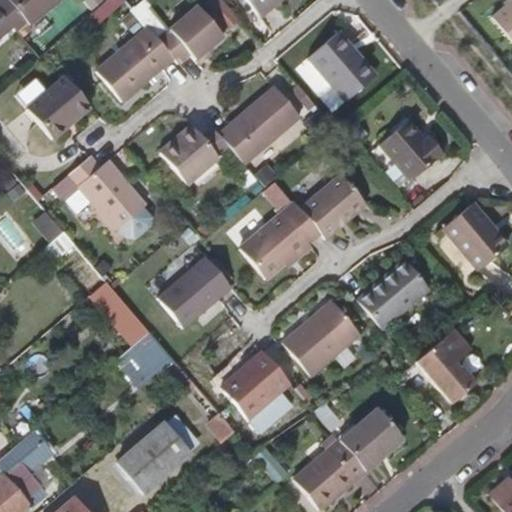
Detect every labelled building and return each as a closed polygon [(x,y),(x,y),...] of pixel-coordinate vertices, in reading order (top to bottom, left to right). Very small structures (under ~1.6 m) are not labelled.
[(32,22),(58,0),(0,0),(0,12),(15,31),(29,19),(32,22)] [(275,4),(279,0),(245,0),(257,13),(272,0),(275,4)] [(260,17),(275,4),(272,0),(257,13),(260,17)] [(511,42),(511,0),(504,0),(488,14),(511,42)] [(224,37),(199,6),(159,40),(174,58),(180,65),(186,60),(192,54),(197,60),(224,37)] [(150,8),(139,17),(148,28),(154,34),(164,25),(150,8)] [(0,36),(1,35),(4,39),(15,31),(0,12),(0,36)] [(123,101),(174,58),(159,40),(154,34),(148,28),(98,71),(123,101)] [(372,80),(350,54),(354,50),(340,35),(310,61),(346,103),(372,80)] [(376,77),(354,50),(350,54),(372,80),(376,77)] [(53,139),(92,107),(67,77),(28,109),(53,139)] [(242,165),(298,117),(274,89),(218,138),(229,149),(242,165)] [(412,181),(444,154),(430,136),(425,140),(410,121),(382,145),(412,181)] [(186,186),(229,149),(218,138),(210,128),(200,136),(199,138),(190,127),(159,155),(186,186)] [(156,222),(144,207),(146,205),(109,161),(100,168),(90,156),(68,174),(78,186),(77,187),(115,232),(117,230),(129,245),(156,222)] [(0,173),(0,185),(5,192),(15,183),(4,170),(0,173)] [(337,230),(365,207),(339,176),(298,211),(318,235),(324,241),(331,236),(337,230)] [(281,216),(293,205),(275,183),(262,194),(281,216)] [(18,185),(8,195),(15,202),(25,193),(18,185)] [(46,211),(47,212),(59,202),(50,191),(38,202),(46,211)] [(506,245),(471,203),(470,204),(444,226),(478,268),(506,245)] [(33,219),(43,210),(37,204),(27,212),(33,219)] [(307,244),(318,235),(298,211),(293,205),(281,216),(239,252),(265,281),(292,257),(295,261),(310,247),(307,244)] [(32,224),(48,242),(62,229),(47,212),(46,211),(32,224)] [(50,260),(72,241),(62,229),(48,242),(41,248),(50,260)] [(233,290),(206,259),(160,299),(186,330),(233,290)] [(383,333),(431,292),(404,260),(369,291),(363,296),(356,301),(383,333)] [(310,376),(360,335),(331,300),(282,342),(310,376)] [(149,332),(111,364),(118,371),(121,369),(129,379),(142,369),(147,376),(156,368),(178,394),(192,382),(149,332)] [(472,390),(454,368),(468,357),(450,335),(411,368),(446,411),(472,390)] [(288,383),(263,352),(262,351),(219,388),(245,419),(278,392),(288,383)] [(278,392),(245,419),(257,433),(290,406),(278,392)] [(364,473),(402,439),(376,409),(351,431),(338,442),(364,473)] [(235,432),(219,414),(207,424),(223,442),(235,432)] [(164,425),(188,453),(199,444),(175,415),(164,425)] [(330,432),(338,442),(351,431),(343,422),(330,432)] [(142,493),(189,454),(188,453),(164,425),(163,424),(117,462),(142,493)] [(11,472),(20,482),(53,454),(33,431),(23,439),(34,452),(11,472)] [(327,451),(338,442),(330,432),(319,442),(327,451)] [(11,472),(34,452),(23,439),(0,459),(0,473),(1,474),(0,475),(0,508),(3,511),(22,511),(28,507),(13,488),(20,482),(11,472)] [(364,473),(338,442),(327,451),(292,479),(318,511),(365,474),(364,473)] [(255,455),(275,478),(282,472),(263,449),(255,455)] [(491,501),(510,486),(506,481),(487,496),(491,501)] [(511,511),(511,483),(510,486),(491,501),(500,511),(511,511)] [(83,511),(73,499),(57,511),(83,511)]
